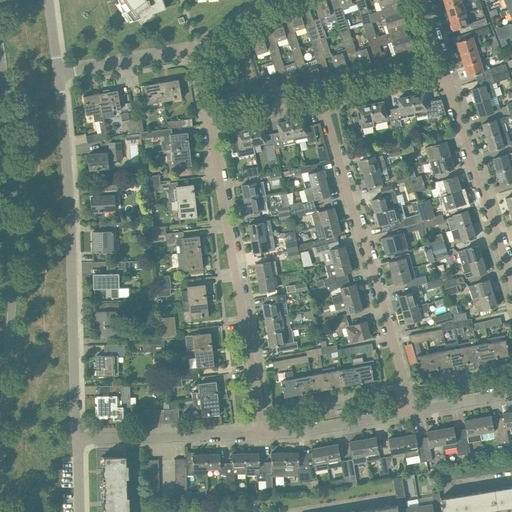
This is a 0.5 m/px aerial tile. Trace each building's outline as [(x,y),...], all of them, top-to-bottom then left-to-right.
[(118,0),(123,12),(125,11),(129,21),(139,18),(142,22),(140,23),(141,23),(153,15),(154,15),(154,14),(153,14),(152,13),(166,8),(162,0),(118,0)] [(341,7),(339,0),(316,0),(314,1),(319,18),(320,18),(334,14),(340,33),(348,30),(347,27),(341,7)] [(371,23),(364,0),(339,0),(341,7),(356,3),(362,22),(363,25),(371,23)] [(403,13),(400,13),(397,2),(399,1),(398,0),(364,0),(371,23),(403,13)] [(511,0),(503,0),(508,10),(511,7),(511,0)] [(483,8),(481,1),(475,3),(476,10),(483,8)] [(449,19),(465,13),(461,2),(445,7),(449,19)] [(498,14),(496,9),(489,12),(491,17),(498,14)] [(289,15),(290,20),(294,31),(305,27),(311,46),(319,43),(318,39),(312,21),(309,10),(300,13),(300,11),(289,15)] [(404,24),(406,24),(403,13),(371,23),(378,46),(393,41),(410,36),(408,36),(404,24)] [(465,13),(449,19),(453,31),(459,29),(460,33),(487,24),(485,18),(468,24),(465,13)] [(320,18),(319,18),(312,21),(318,39),(325,37),(326,37),(320,18)] [(294,31),(290,20),(281,23),(281,22),(271,26),(276,42),(287,38),(292,53),(300,51),(294,31)] [(371,23),(363,25),(370,47),(355,52),(359,64),(361,69),(371,66),(371,63),(383,60),(378,46),(371,23)] [(497,36),(511,30),(511,27),(511,24),(503,27),(500,28),(502,34),(497,36)] [(269,51),(272,62),(281,59),(276,42),(271,26),(270,26),(272,33),(262,36),(262,35),(251,39),(256,55),(269,51)] [(456,42),(460,54),(476,49),(474,44),(476,43),(477,39),(477,37),(490,33),(488,27),(461,35),(462,40),(456,42)] [(355,52),(348,30),(340,33),(346,52),(331,56),(337,74),(348,70),(347,68),(359,64),(355,52)] [(511,30),(497,36),(501,47),(507,45),(505,40),(511,36),(511,30)] [(410,36),(393,41),(395,47),(392,48),(394,56),(383,60),(386,69),(415,60),(411,47),(413,47),(410,36)] [(495,36),(492,37),(494,43),(490,44),(492,51),(499,48),(495,36)] [(331,56),(325,37),(318,39),(319,43),(311,46),(317,64),(305,67),(310,82),(310,83),(321,80),(321,79),(330,76),(324,58),(331,56)] [(476,49),(460,54),(463,65),(479,60),(478,54),(486,51),(484,46),(476,49)] [(297,69),(285,72),(290,88),(301,85),(310,82),(305,67),(300,51),(292,53),(297,69)] [(290,88),(285,72),(281,59),(272,62),(276,73),(263,77),(268,93),(279,90),(279,89),(289,86),(290,89),(290,88)] [(479,60),(463,65),(467,77),(483,72),(479,60)] [(507,70),(505,64),(489,68),(491,75),(507,70)] [(509,78),(507,71),(492,76),(494,83),(509,78)] [(182,98),(178,79),(160,83),(163,100),(180,96),(181,99),(182,98)] [(163,107),(159,83),(141,86),(142,96),(147,95),(149,103),(147,104),(147,105),(153,104),(154,109),(163,107)] [(489,99),(496,96),(492,83),(471,90),(475,103),(489,99)] [(98,94),(101,111),(119,107),(119,109),(121,109),(119,102),(123,101),(122,95),(118,96),(117,90),(98,94)] [(415,115),(416,118),(436,114),(433,100),(425,102),(424,93),(411,96),(415,115)] [(94,122),(103,121),(101,111),(98,94),(83,97),(86,115),(93,114),(94,122)] [(396,127),(401,126),(399,119),(415,115),(411,96),(398,99),(399,107),(392,109),(394,120),(396,127)] [(491,107),(489,99),(475,103),(479,117),(500,110),(498,104),(491,107)] [(374,124),(394,120),(392,109),(384,111),(382,102),(369,105),(374,126),(374,124)] [(361,129),(374,126),(369,105),(357,107),(358,116),(350,118),(355,137),(362,135),(361,129)] [(144,131),(141,117),(134,119),(136,133),(140,132),(144,131)] [(303,118),(291,121),(295,143),(307,141),(308,143),(316,141),(313,125),(305,127),(303,118)] [(482,124),(486,138),(507,131),(502,118),(482,124)] [(136,133),(134,119),(122,121),(124,135),(128,134),(136,133)] [(167,129),(172,129),(181,127),(180,120),(166,122),(167,129)] [(291,124),(291,121),(290,121),(278,123),(279,132),(272,134),(274,144),(275,148),(282,147),(282,146),(295,143),(291,124)] [(272,134),(264,135),(262,127),(249,129),(253,147),(260,145),(260,143),(265,142),(266,146),(274,144),(272,134)] [(172,129),(167,129),(140,132),(141,138),(141,139),(163,136),(164,140),(161,141),(162,151),(179,149),(179,151),(189,150),(187,133),(172,134),(172,129)] [(239,152),(237,152),(238,155),(254,152),(253,147),(249,129),(236,132),(238,141),(237,141),(239,152)] [(507,131),(486,138),(490,151),(511,145),(507,131)] [(107,139),(105,132),(86,136),(87,143),(93,142),(107,139)] [(423,132),(419,133),(421,142),(429,140),(429,137),(423,132)] [(233,153),(237,152),(239,152),(237,141),(230,142),(233,153)] [(121,153),(120,142),(109,144),(110,153),(88,155),(89,170),(90,170),(91,176),(99,175),(99,169),(108,168),(107,161),(121,160),(121,159),(118,159),(118,153),(121,153)] [(387,144),(388,149),(389,149),(389,150),(399,148),(400,147),(398,142),(387,144)] [(427,154),(429,162),(450,155),(445,142),(425,148),(427,154)] [(399,148),(401,154),(414,151),(412,145),(400,147),(399,148)] [(401,154),(399,148),(389,150),(389,149),(388,149),(390,157),(401,154)] [(191,165),(189,150),(179,151),(179,149),(162,151),(163,155),(165,154),(166,160),(168,162),(172,162),(173,167),(191,165)] [(497,172),(511,167),(511,152),(493,159),(497,172)] [(383,155),(374,157),(373,157),(360,160),(364,175),(378,170),(386,168),(383,155)] [(450,155),(429,162),(433,175),(444,171),(454,168),(450,155)] [(304,189),(326,183),(323,169),(318,171),(316,164),(315,165),(293,170),(294,176),(307,172),(308,174),(310,180),(304,182),(306,188),(304,189)] [(257,167),(240,170),(242,179),(259,175),(257,167)] [(511,167),(497,172),(501,186),(511,182),(511,167)] [(378,170),(364,175),(367,187),(382,183),(390,180),(388,175),(380,177),(378,170)] [(281,179),(280,172),(273,173),(269,174),(270,181),(281,179)] [(409,180),(407,173),(397,176),(399,183),(409,180)] [(146,183),(160,182),(159,175),(145,176),(146,183)] [(412,186),(423,183),(421,176),(410,179),(411,183),(412,186)] [(440,196),(460,190),(456,176),(436,183),(437,188),(435,189),(438,196),(440,196)] [(244,200),(266,196),(263,181),(241,185),(244,200)] [(160,182),(146,183),(147,191),(161,189),(160,182)] [(326,183),(304,189),(307,202),(302,204),(302,201),(288,205),(290,210),(291,213),(315,207),(313,201),(330,196),(326,183)] [(425,189),(423,183),(412,186),(414,192),(425,189)] [(118,203),(117,184),(103,185),(104,196),(91,197),(92,212),(98,211),(98,212),(114,211),(114,204),(118,203)] [(171,198),(171,202),(185,201),(185,203),(195,202),(193,184),(175,186),(177,198),(171,198)] [(371,200),(374,213),(402,206),(402,205),(399,206),(394,191),(393,191),(392,186),(380,189),(383,197),(371,200)] [(465,203),(460,190),(440,196),(444,209),(465,203)] [(416,201),(414,193),(408,195),(410,203),(416,201)] [(266,200),(266,196),(244,200),(246,214),(260,211),(259,204),(266,200)] [(418,208),(422,220),(441,215),(434,216),(429,199),(424,201),(417,203),(418,208)] [(185,201),(171,202),(172,211),(178,210),(179,219),(197,217),(195,202),(185,203),(185,201)] [(277,208),(278,214),(289,212),(288,205),(277,208)] [(423,222),(422,220),(418,208),(420,214),(406,218),(402,206),(374,213),(378,225),(390,222),(392,230),(409,225),(409,226),(423,222)] [(316,212),(315,207),(291,213),(292,219),(316,212)] [(322,225),(337,221),(333,207),(318,212),(322,225)] [(446,217),(451,231),(471,224),(467,211),(446,217)] [(289,212),(278,214),(279,220),(291,218),(289,212)] [(422,220),(423,222),(427,236),(425,228),(444,222),(442,214),(441,215),(422,220)] [(115,232),(115,221),(99,222),(99,232),(93,232),(93,252),(98,252),(100,252),(112,251),(112,233),(113,233),(115,232)] [(312,242),(314,248),(325,244),(338,241),(336,235),(341,234),(337,221),(322,225),(326,238),(312,242)] [(251,239),(265,237),(262,222),(248,225),(251,239)] [(427,236),(423,222),(409,226),(411,231),(417,230),(421,243),(428,241),(427,236)] [(471,224),(451,231),(455,244),(475,238),(471,224)] [(165,226),(151,228),(152,235),(152,236),(182,232),(166,234),(165,226)] [(182,232),(152,236),(153,241),(176,239),(178,254),(191,252),(191,254),(201,253),(199,236),(189,237),(183,238),(182,232)] [(402,252),(408,251),(405,239),(404,240),(403,233),(396,235),(391,236),(382,238),(386,253),(392,251),(393,255),(402,252)] [(272,236),(265,237),(251,239),(253,253),(267,251),(266,244),(273,243),(272,236)] [(429,241),(433,255),(447,251),(445,244),(443,245),(441,238),(429,241)] [(298,245),(300,251),(314,248),(312,241),(298,245)] [(325,244),(314,248),(316,253),(327,250),(325,244)] [(286,247),(287,253),(299,251),(297,245),(286,247)] [(329,250),(333,263),(348,259),(344,245),(329,250)] [(430,245),(423,247),(425,253),(432,251),(430,245)] [(457,252),(461,265),(482,259),(478,245),(457,252)] [(408,251),(402,252),(404,258),(388,262),(392,274),(408,270),(405,259),(419,255),(417,248),(408,251)] [(299,251),(287,253),(288,260),(300,258),(299,251)] [(447,251),(433,255),(435,261),(449,257),(447,251)] [(191,252),(178,254),(179,271),(193,270),(203,269),(201,253),(191,254),(191,252)] [(316,281),(318,287),(348,279),(347,273),(352,272),(348,259),(333,263),(325,265),(328,278),(323,279),(316,281)] [(482,259),(461,265),(465,278),(486,272),(482,259)] [(133,271),(133,261),(122,261),(106,261),(107,274),(94,275),(94,289),(110,288),(111,298),(119,298),(118,288),(117,269),(122,269),(122,271),(133,271)] [(258,278),(272,276),(278,275),(275,261),(255,264),(258,278)] [(411,280),(408,270),(392,274),(395,285),(410,281),(412,286),(427,282),(425,276),(411,280)] [(440,279),(444,290),(456,286),(456,285),(464,283),(462,277),(454,279),(454,278),(447,280),(444,271),(438,272),(440,279)] [(156,276),(156,284),(171,282),(170,275),(156,276)] [(274,290),(272,276),(258,278),(260,293),(274,290)] [(350,284),(348,279),(318,287),(316,288),(318,294),(350,284)] [(446,296),(444,290),(440,279),(426,283),(428,290),(442,286),(445,297),(446,296)] [(472,300),(493,293),(489,280),(468,286),(472,300)] [(171,282),(156,284),(157,291),(171,290),(171,282)] [(308,288),(306,283),(294,284),(295,292),(308,290),(308,288)] [(332,297),(333,304),(359,297),(355,283),(340,288),(342,294),(332,297)] [(183,302),(183,303),(196,301),(196,303),(207,302),(205,284),(187,286),(187,291),(181,291),(182,302),(183,302)] [(456,286),(444,290),(446,296),(458,293),(456,286)] [(402,311),(417,306),(415,298),(423,296),(422,290),(408,294),(398,297),(402,311)] [(497,307),(493,293),(472,300),(476,313),(497,307)] [(262,304),(264,311),(262,311),(263,317),(265,317),(265,319),(288,314),(284,294),(267,297),(268,303),(262,304)] [(362,310),(359,297),(333,304),(335,310),(346,307),(348,314),(362,310)] [(196,301),(183,303),(184,312),(190,311),(191,319),(208,317),(207,302),(196,303),(196,301)] [(118,311),(118,302),(99,303),(99,311),(94,311),(95,324),(100,324),(100,336),(119,335),(119,319),(115,319),(115,311),(118,311)] [(430,311),(428,303),(417,306),(402,311),(406,324),(429,317),(427,311),(430,311)] [(314,317),(312,310),(304,312),(305,319),(314,317)] [(453,321),(450,312),(433,317),(435,325),(453,321)] [(451,315),(452,316),(454,322),(456,322),(467,320),(467,319),(466,312),(451,315)] [(290,329),(288,314),(265,319),(267,333),(290,329)] [(325,327),(329,326),(347,321),(345,314),(324,320),(325,327)] [(160,318),(162,332),(176,331),(174,317),(160,318)] [(483,321),(485,328),(502,324),(500,317),(483,321)] [(472,324),(471,319),(467,320),(456,322),(458,328),(472,325),(473,325),(472,324)] [(348,326),(347,321),(329,326),(331,331),(345,327),(349,343),(357,341),(357,340),(370,337),(365,322),(353,325),(353,324),(348,326)] [(473,325),(472,325),(473,331),(485,328),(483,321),(472,324),(473,325)] [(456,322),(454,322),(450,323),(442,324),(442,329),(443,331),(458,328),(456,322)] [(290,329),(267,333),(270,347),(276,346),(277,352),(298,348),(297,342),(285,344),(284,337),(291,336),(290,329)] [(442,329),(427,332),(427,333),(428,335),(429,338),(444,336),(443,331),(442,329)] [(177,338),(176,331),(162,332),(162,335),(163,339),(177,338)] [(427,332),(409,335),(411,345),(418,343),(421,342),(428,340),(429,340),(429,338),(428,335),(427,333),(427,332)] [(184,336),(186,351),(202,349),(202,352),(212,351),(210,333),(184,336)] [(163,344),(163,339),(162,335),(150,336),(150,345),(163,344)] [(465,356),(466,364),(479,362),(476,345),(475,338),(469,339),(469,342),(458,344),(460,357),(465,356)] [(505,339),(488,343),(490,351),(494,351),(496,358),(508,356),(507,346),(507,344),(506,344),(505,339)] [(446,350),(449,367),(466,364),(465,356),(460,357),(458,344),(457,342),(445,344),(446,350)] [(476,345),(479,362),(496,358),(494,351),(490,351),(488,343),(476,345)] [(354,347),(356,353),(372,350),(371,344),(354,347)] [(125,356),(124,345),(104,346),(104,356),(96,356),(96,376),(114,376),(113,356),(125,356)] [(321,348),(322,355),(337,352),(338,357),(339,357),(337,350),(338,350),(337,350),(336,345),(321,348)] [(339,357),(356,353),(354,347),(338,350),(337,350),(339,357)] [(322,355),(321,348),(306,351),(307,355),(308,358),(307,357),(322,355)] [(214,366),(212,351),(202,352),(202,349),(186,351),(187,359),(195,358),(196,368),(214,366)] [(421,355),(420,350),(413,352),(415,356),(416,356),(417,360),(416,360),(417,362),(419,373),(437,369),(435,361),(431,362),(429,353),(421,355)] [(446,350),(429,353),(431,362),(435,361),(437,369),(449,367),(446,350)] [(307,355),(290,358),(292,366),(308,362),(308,358),(307,355)] [(292,366),(290,358),(272,362),(274,369),(292,366)] [(373,360),(352,364),(355,376),(360,376),(361,383),(373,381),(372,371),(375,370),(373,360)] [(341,370),(344,386),(361,383),(360,376),(355,376),(352,364),(353,368),(341,370)] [(332,389),(344,386),(341,370),(335,371),(334,367),(322,369),(323,373),(325,382),(330,381),(332,389)] [(167,374),(168,381),(181,380),(181,379),(199,377),(198,370),(167,374)] [(284,398),(302,394),(301,386),(296,387),(294,379),(293,371),(285,372),(286,380),(281,381),(282,385),(281,385),(281,387),(282,387),(284,398)] [(332,389),(330,381),(325,382),(323,373),(311,376),(314,392),(332,389)] [(314,392),(311,376),(294,379),(296,387),(301,386),(302,394),(314,392)] [(208,400),(218,399),(216,381),(198,383),(199,392),(191,393),(192,399),(207,398),(208,400)] [(130,395),(130,385),(108,386),(108,396),(97,396),(97,417),(113,416),(113,420),(123,420),(123,407),(128,407),(127,396),(130,395)] [(207,398),(192,399),(193,407),(197,406),(197,409),(201,408),(202,416),(219,414),(218,399),(208,400),(207,398)] [(171,409),(173,423),(180,423),(178,409),(171,409)] [(511,427),(511,411),(502,414),(503,417),(505,429),(511,427)] [(482,438),(495,436),(492,421),(492,419),(491,416),(478,418),(482,438)] [(502,444),(508,442),(506,431),(505,429),(503,417),(497,418),(502,444)] [(467,436),(468,442),(482,440),(482,438),(478,418),(464,421),(467,436)] [(495,436),(497,445),(502,444),(497,418),(492,419),(492,421),(495,436)] [(440,429),(443,445),(444,450),(457,447),(453,427),(440,429)] [(429,447),(443,445),(440,429),(426,432),(427,437),(429,447)] [(419,455),(418,452),(418,449),(416,439),(415,434),(401,436),(404,452),(406,458),(419,455)] [(404,452),(401,436),(388,439),(391,454),(404,452)] [(376,437),(363,439),(367,461),(380,459),(378,447),(376,437)] [(429,447),(427,437),(422,438),(424,450),(424,451),(425,454),(426,462),(432,461),(429,447)] [(419,455),(421,463),(426,462),(425,454),(424,451),(424,450),(422,438),(416,439),(418,449),(418,452),(419,455)] [(363,439),(349,442),(352,460),(353,464),(367,461),(363,439)] [(328,468),(341,466),(340,462),(341,462),(340,460),(339,454),(337,444),(324,447),(327,462),(328,468)] [(465,455),(463,444),(457,445),(459,456),(465,455)] [(310,478),(316,477),(314,471),(328,468),(327,462),(324,447),(310,449),(312,460),(313,461),(307,461),(310,478)] [(311,481),(310,478),(307,461),(298,461),(298,452),(285,453),(285,473),(298,473),(298,481),(311,481)] [(246,475),(256,474),(256,481),(266,480),(266,474),(265,462),(259,462),(259,453),(245,454),(246,475)] [(285,453),(270,453),(271,462),(265,462),(266,474),(271,474),(271,473),(285,473),(285,453)] [(206,454),(192,455),(192,464),(186,464),(186,465),(186,472),(187,475),(193,475),(193,473),(198,478),(201,477),(207,472),(206,469),(206,454)] [(206,454),(206,469),(220,469),(220,475),(226,475),(226,463),(220,463),(220,454),(206,454)] [(226,463),(226,475),(227,485),(234,484),(234,475),(246,475),(245,454),(231,454),(232,463),(226,463)] [(126,458),(126,456),(111,456),(111,455),(107,455),(107,456),(104,456),(104,469),(103,469),(103,473),(103,476),(104,476),(105,488),(127,488),(127,487),(126,475),(128,474),(129,474),(129,470),(128,470),(126,469),(126,458)] [(352,460),(347,461),(351,486),(357,485),(355,471),(353,464),(352,460)] [(332,489),(351,486),(347,461),(341,462),(340,462),(341,466),(343,473),(344,481),(331,483),(332,489)] [(511,506),(511,487),(476,493),(479,511),(511,506)] [(105,508),(105,511),(127,511),(127,507),(129,506),(130,506),(129,501),(127,501),(127,489),(127,488),(105,488),(105,501),(104,501),(103,504),(104,508),(105,508)] [(434,504),(419,506),(419,511),(432,511),(432,509),(442,508),(440,499),(439,490),(432,491),(434,504)] [(478,511),(479,511),(476,493),(440,499),(441,504),(442,508),(442,511),(478,511)] [(419,511),(419,506),(404,508),(402,496),(396,497),(397,506),(398,511),(419,511)]
